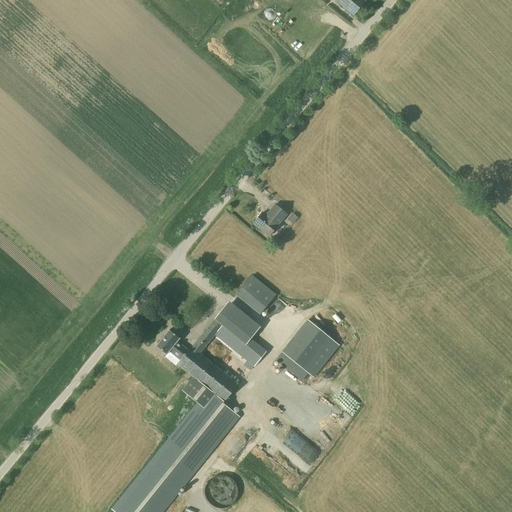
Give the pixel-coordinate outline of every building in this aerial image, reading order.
[(336,0),(336,1),(353,16),(365,2),(363,0),(336,0)] [(263,213),(254,223),(269,236),(287,215),(275,205),(266,216),(263,213)] [(293,223),(298,217),(293,213),(287,219),(293,223)] [(286,233),(291,226),(285,221),(280,228),(286,233)] [(252,276),(237,295),(261,314),(276,295),(252,276)] [(177,342),(167,355),(165,358),(175,366),(178,364),(224,402),(238,385),(200,354),(215,335),(247,361),(254,366),(265,352),(250,339),(255,333),(224,308),(192,347),(191,346),(188,351),(177,342)] [(307,320),(282,352),(308,373),(314,377),(338,345),(307,320)] [(167,355),(177,342),(180,338),(170,330),(156,346),(167,355)] [(254,366),(247,361),(243,365),(250,371),(254,366)] [(331,386),(325,394),(335,402),(341,394),(331,386)] [(322,446),(331,433),(274,393),(265,406),(322,446)] [(314,412),(322,419),(333,407),(325,400),(314,412)] [(351,415),(357,406),(348,400),(342,408),(351,415)] [(198,404),(113,510),(115,511),(162,511),(239,417),(224,404),(214,417),(198,404)] [(347,416),(332,407),(323,422),(337,432),(347,416)] [(301,438),(290,452),(308,466),(319,452),(301,438)] [(237,494),(237,493),(237,492),(236,490),(236,489),(235,487),(235,486),(234,485),(233,483),(232,482),(231,481),(229,481),(228,480),(227,479),(225,479),(223,478),(222,478),(220,478),(219,479),(217,479),(216,479),(214,480),(213,481),(212,482),(211,483),(210,484),(209,485),(208,487),(207,488),(207,490),(207,491),(206,493),(206,495),(207,497),(207,498),(208,500),(208,501),(209,502),(210,503),(211,505),(212,506),(214,506),(215,507),(217,508),(218,508),(220,508),(221,509),(223,509),(224,508),(226,508),(227,507),(229,507),(230,506),(231,505),(232,504),(233,503),(234,502),(235,500),(236,499),(236,497),(236,496),(237,494)]
